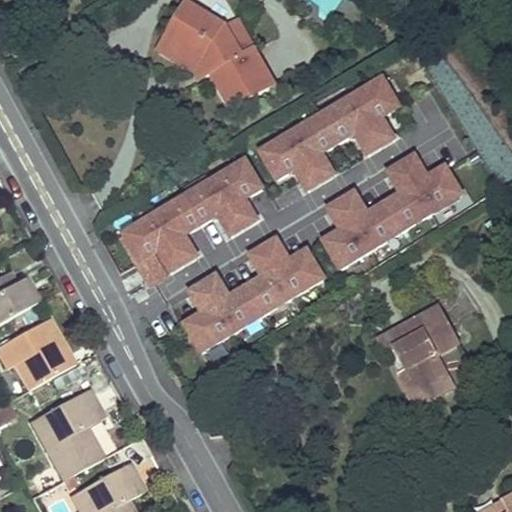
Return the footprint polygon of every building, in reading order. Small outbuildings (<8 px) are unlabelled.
[(186,4),(180,14),(198,25),(205,16),(186,4)] [(180,14),(165,39),(179,48),(175,54),(199,69),(205,81),(213,76),(232,110),(274,86),(253,49),(241,56),(224,27),(205,16),(198,25),(180,14)] [(236,21),(224,27),(241,56),(253,49),(254,49),(236,21)] [(165,39),(157,51),(195,75),(200,84),(205,81),(199,69),(175,54),(179,48),(165,39)] [(383,80),(257,157),(274,185),(292,174),(305,196),(334,179),(321,157),(352,138),(366,160),(395,142),(381,120),(401,108),(383,80)] [(399,198),(367,217),(355,198),(326,215),(338,234),(320,245),(339,276),(464,201),(445,170),(427,181),(414,159),(385,176),(399,198)] [(163,284),(149,260),(156,256),(169,279),(198,262),(185,239),(214,221),(229,245),(258,228),(244,204),(262,194),(244,164),(119,236),(152,291),(163,284)] [(261,282),(229,302),(216,283),(186,301),(198,321),(179,332),(198,364),(326,285),(307,254),(290,265),(278,245),(249,263),(261,282)] [(7,275),(0,278),(0,325),(39,304),(31,290),(26,293),(21,282),(13,287),(7,275)] [(26,280),(21,282),(26,293),(31,290),(26,280)] [(437,310),(408,325),(415,339),(386,354),(415,408),(436,397),(430,386),(446,377),(435,356),(456,344),(437,310)] [(49,321),(0,347),(0,356),(7,370),(14,367),(28,392),(74,367),(67,353),(60,358),(57,352),(64,348),(49,321)] [(408,325),(379,341),(386,354),(415,339),(408,325)] [(64,348),(57,352),(60,358),(67,353),(64,348)] [(446,377),(430,386),(436,397),(453,389),(446,377)] [(88,391),(30,422),(62,482),(102,460),(85,429),(104,419),(88,391)] [(6,404),(0,406),(0,425),(14,418),(6,404)] [(131,511),(126,503),(145,492),(128,466),(71,496),(79,511),(131,511)] [(509,511),(506,503),(489,511),(509,511)]
